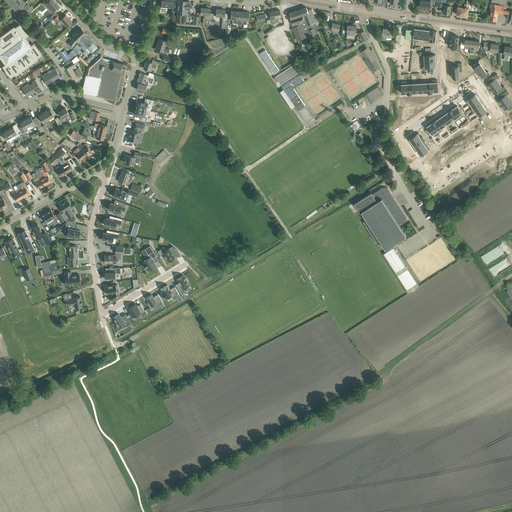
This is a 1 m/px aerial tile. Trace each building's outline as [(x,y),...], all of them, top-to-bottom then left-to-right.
[(4,0),(23,19),(33,10),(30,7),(30,6),(28,3),(27,4),(24,0),(22,3),(19,0),(4,0)] [(44,3),(47,7),(49,9),(52,13),(55,11),(56,9),(60,6),(54,0),(46,0),(47,0),(46,1),(44,3)] [(173,7),(174,4),(174,0),(161,0),(161,6),(160,6),(160,11),(165,11),(165,7),(173,7)] [(177,12),(177,22),(181,21),(181,22),(189,23),(190,18),(182,17),(183,13),(186,13),(186,8),(189,9),(190,1),(182,0),(178,0),(178,5),(177,12)] [(419,7),(430,9),(431,2),(420,0),(419,7)] [(435,0),(435,2),(443,3),(442,8),(444,9),(444,13),(450,13),(451,5),(447,4),(447,0),(445,0),(435,0)] [(457,14),(458,15),(460,15),(464,15),(464,16),(465,16),(466,16),(467,16),(467,15),(468,15),(469,11),(468,11),(469,0),(465,0),(464,7),(458,6),(457,14)] [(504,6),(492,4),(490,19),(496,20),(498,12),(502,13),(504,6)] [(200,12),(200,14),(204,14),(209,15),(209,18),(204,17),(203,17),(203,23),(213,24),(213,18),(214,13),(209,13),(210,8),(201,7),(200,12)] [(308,11),(308,10),(307,7),(290,13),(291,18),(289,19),(297,40),(307,37),(305,31),(308,30),(307,25),(309,24),(308,20),(307,19),(308,19),(308,18),(307,18),(305,14),(306,14),(306,12),(308,11)] [(216,15),(223,16),(222,24),(226,24),(227,14),(224,14),(225,10),(216,9),(216,15)] [(279,9),(269,12),(270,19),(271,19),(272,23),(278,21),(277,17),(281,17),(279,9)] [(307,25),(308,30),(309,31),(311,35),(312,38),(313,39),(318,36),(314,27),(313,23),(316,22),(311,9),(308,10),(308,11),(306,12),(306,14),(305,14),(307,18),(308,18),(308,19),(307,19),(308,20),(309,24),(307,25)] [(234,23),(239,23),(240,11),(231,10),(230,18),(230,23),(234,23)] [(249,12),(240,11),(239,23),(247,24),(248,20),(249,12)] [(48,19),(50,21),(53,19),(58,15),(56,12),(48,19)] [(61,19),(60,20),(62,23),(63,21),(67,26),(72,21),(66,14),(61,19)] [(199,16),(190,15),(190,18),(189,23),(198,24),(199,16)] [(17,18),(44,48),(46,46),(19,16),(17,18)] [(332,27),(332,29),(339,31),(340,24),(333,22),(333,23),(330,22),(329,26),(332,27)] [(0,56),(5,64),(2,66),(10,76),(12,74),(13,75),(18,71),(19,73),(26,68),(25,66),(27,64),(28,66),(30,64),(29,63),(32,61),(33,62),(35,61),(34,59),(39,56),(38,55),(41,53),(33,43),(31,45),(25,37),(28,35),(19,24),(15,27),(14,26),(0,35),(0,56)] [(44,26),(42,24),(35,30),(37,32),(44,26)] [(347,32),(347,37),(355,38),(355,32),(356,26),(347,25),(347,32)] [(73,37),(69,44),(72,46),(73,46),(74,44),(77,41),(77,42),(79,40),(83,43),(81,45),(80,46),(84,50),(85,49),(87,48),(87,47),(90,50),(91,51),(92,52),(94,50),(97,47),(96,45),(97,45),(93,41),(86,33),(81,28),(77,31),(72,36),(73,37)] [(383,31),(382,31),(382,32),(383,32),(382,40),(386,40),(387,36),(392,36),(393,30),(387,30),(387,29),(383,28),(383,31)] [(367,38),(364,31),(359,33),(362,40),(367,38)] [(450,42),(450,43),(451,44),(450,47),(451,47),(456,48),(457,48),(456,50),(460,51),(461,45),(458,44),(459,36),(458,36),(452,35),(452,39),(451,38),(450,40),(451,40),(450,42)] [(167,41),(164,40),(159,38),(156,49),(163,51),(171,53),(172,50),(165,47),(167,41)] [(331,42),(335,49),(339,47),(336,39),(331,42)] [(478,51),(480,41),(465,39),(465,44),(465,48),(469,48),(469,46),(471,46),(470,52),(473,53),(474,50),(478,51)] [(309,43),(315,54),(319,51),(316,45),(314,46),(312,41),(309,43)] [(483,48),(485,50),(489,51),(489,50),(498,51),(499,44),(491,43),(491,44),(489,43),(489,42),(485,42),(483,48)] [(374,71),(378,68),(380,67),(378,64),(367,48),(361,52),(366,59),(372,68),(374,71)] [(60,52),(66,61),(77,53),(74,49),(70,51),(68,53),(67,52),(65,50),(62,52),(62,51),(60,52)] [(279,70),(265,49),(260,53),(274,74),(279,70)] [(425,51),(422,52),(422,55),(424,55),(424,61),(436,60),(435,54),(434,54),(428,54),(428,51),(425,51)] [(88,66),(86,75),(100,78),(96,96),(115,100),(115,101),(118,87),(121,88),(121,87),(125,69),(122,68),(123,63),(113,61),(112,62),(107,61),(101,54),(88,66)] [(157,61),(153,59),(152,62),(146,60),(143,68),(149,70),(150,67),(155,68),(156,65),(159,65),(160,62),(157,61)] [(424,66),(422,66),(423,70),(426,70),(429,69),(429,67),(435,66),(436,66),(436,60),(424,61),(424,66)] [(479,61),(474,65),(478,71),(479,73),(478,73),(481,77),(483,75),(485,77),(487,77),(490,74),(488,71),(486,72),(479,61)] [(453,73),(452,73),(452,77),(453,77),(459,77),(459,71),(462,71),(462,62),(458,63),(458,66),(452,66),(452,71),(453,73)] [(83,74),(79,67),(77,68),(74,63),(66,68),(73,79),(74,79),(76,81),(82,77),(81,75),(83,74)] [(294,64),(276,76),(281,84),(299,73),(300,72),(294,64)] [(52,71),(49,73),(53,80),(60,76),(54,67),(51,69),(52,71)] [(53,80),(49,73),(46,75),(45,73),(42,75),(47,84),(53,80)] [(165,77),(154,73),(153,77),(141,73),(138,80),(140,81),(139,83),(139,82),(136,89),(140,90),(144,92),(145,89),(146,89),(148,83),(152,84),(154,78),(162,81),(165,77)] [(295,106),(298,111),(305,106),(293,88),(304,80),(300,74),(282,86),(292,102),(293,101),(294,104),(295,106)] [(490,82),(486,84),(490,89),(499,82),(496,78),(498,77),(496,74),(488,79),(490,82)] [(33,83),(29,85),(33,92),(40,88),(35,79),(32,81),(33,83)] [(499,82),(490,89),(493,94),(497,91),(498,94),(506,89),(504,86),(502,87),(499,82)] [(33,92),(29,85),(26,87),(25,85),(22,87),(27,96),(33,92)] [(501,98),(497,100),(500,105),(510,98),(507,94),(509,93),(507,90),(499,95),(501,98)] [(475,93),(466,100),(469,105),(470,104),(469,104),(478,98),(475,93)] [(137,100),(135,107),(146,109),(147,103),(153,104),(154,100),(145,98),(144,102),(137,100)] [(478,98),(469,104),(470,104),(472,108),(473,107),(481,102),(478,98)] [(511,100),(510,98),(500,105),(504,110),(508,107),(509,110),(511,108),(511,100)] [(472,108),(471,108),(474,112),(474,113),(476,111),(484,106),(481,102),(473,107),(472,108)] [(453,108),(459,118),(464,115),(457,106),(453,109),(453,108)] [(484,106),(476,111),(479,115),(487,110),(484,106)] [(63,119),(66,117),(67,119),(71,117),(72,120),(76,117),(72,111),(69,113),(65,107),(59,112),(63,119)] [(146,109),(135,107),(134,114),(141,115),(140,119),(149,121),(150,117),(144,116),(146,109)] [(300,111),(305,122),(313,119),(308,107),(300,111)] [(453,108),(448,111),(454,119),(453,119),(455,121),(459,118),(453,108)] [(50,109),(44,112),(48,119),(54,116),(50,109)] [(92,119),(98,121),(100,112),(93,111),(90,112),(90,114),(93,115),(92,119)] [(448,112),(444,114),(450,122),(453,119),(454,119),(448,111),(448,112)] [(487,111),(479,117),(482,121),(490,115),(487,111)] [(48,119),(44,112),(39,116),(43,122),(48,119)] [(444,114),(440,117),(445,125),(450,122),(444,114)] [(490,115),(482,121),(485,125),(493,119),(490,115)] [(25,119),(29,126),(31,128),(36,125),(37,126),(40,124),(36,116),(32,118),(31,116),(25,119)] [(436,120),(441,128),(445,125),(440,117),(436,120)] [(18,127),(22,133),(28,130),(27,127),(29,126),(25,119),(20,122),(22,125),(18,127)] [(493,119),(485,125),(488,129),(496,123),(493,119)] [(436,120),(431,123),(438,133),(443,130),(441,128),(436,120)] [(131,130),(128,140),(137,142),(141,143),(142,137),(139,136),(140,132),(139,132),(140,130),(144,130),(145,125),(135,122),(134,128),(134,130),(131,130)] [(94,127),(94,130),(105,132),(107,125),(97,123),(96,127),(94,127)] [(431,123),(427,126),(434,136),(438,133),(431,123)] [(496,123),(488,129),(491,133),(499,128),(496,123)] [(13,126),(7,130),(11,136),(13,139),(19,136),(18,136),(22,133),(18,127),(15,129),(13,126)] [(81,134),(86,138),(89,133),(84,129),(81,134)] [(2,133),(7,141),(9,140),(9,141),(13,139),(11,136),(7,130),(2,133)] [(105,132),(94,130),(93,132),(94,132),(92,137),(103,140),(105,132)] [(77,132),(73,137),(76,139),(78,141),(82,136),(77,132)] [(418,132),(409,139),(412,143),(421,137),(421,136),(418,132)] [(475,132),(471,135),(476,143),(477,143),(476,143),(481,140),(475,132)] [(471,135),(467,138),(472,146),(476,143),(471,135)] [(421,137),(412,143),(415,147),(424,141),(425,140),(422,136),(421,136),(421,137)] [(467,138),(463,141),(468,149),(472,146),(467,138)] [(424,141),(415,147),(418,151),(427,145),(424,141)] [(463,141),(458,144),(464,152),(468,149),(463,141)] [(81,149),(86,155),(91,151),(85,143),(82,146),(79,142),(77,144),(81,149)] [(458,144),(454,147),(460,155),(460,154),(464,152),(458,144)] [(427,145),(418,151),(421,155),(430,149),(427,145)] [(454,147),(450,150),(455,158),(460,155),(454,147)] [(54,155),(59,159),(66,152),(61,148),(54,155)] [(80,150),(79,151),(76,148),(73,151),(80,160),(86,155),(81,149),(80,150)] [(511,154),(507,148),(502,151),(508,159),(511,156),(511,154)] [(155,157),(160,163),(169,154),(164,149),(155,157)] [(450,150),(445,153),(451,160),(455,158),(450,150)] [(141,153),(140,153),(135,151),(134,155),(135,156),(135,157),(126,154),(125,155),(124,155),(124,158),(125,158),(124,162),(134,165),(135,162),(139,163),(141,153)] [(429,151),(421,156),(424,160),(432,155),(429,151)] [(502,151),(498,154),(503,162),(508,159),(502,151)] [(498,154),(494,157),(499,165),(503,162),(498,154)] [(49,161),(53,165),(58,159),(54,155),(49,161)] [(432,155),(424,160),(427,164),(435,159),(432,155)] [(494,157),(489,160),(494,168),(499,165),(494,157)] [(61,163),(63,166),(66,172),(73,169),(67,159),(61,163)] [(435,159),(427,164),(430,168),(438,163),(435,159)] [(41,164),(45,170),(46,172),(50,169),(46,162),(46,161),(41,164)] [(488,161),(483,164),(488,172),(493,169),(488,161)] [(438,163),(430,168),(433,172),(440,167),(438,163)] [(483,164),(478,167),(484,175),(488,172),(483,164)] [(66,172),(63,166),(60,167),(59,165),(55,167),(60,176),(66,172)] [(478,167),(474,170),(479,178),(484,175),(478,167)] [(40,176),(45,185),(51,181),(46,172),(45,170),(38,174),(40,176)] [(119,178),(118,181),(123,183),(126,184),(126,183),(129,185),(131,180),(127,179),(129,174),(130,173),(127,172),(122,170),(120,175),(120,176),(120,178),(119,177),(119,178)] [(474,170),(469,173),(475,181),(479,178),(474,170)] [(22,173),(18,175),(22,182),(23,182),(27,180),(22,173)] [(40,176),(33,180),(38,188),(45,185),(40,176)] [(465,176),(460,180),(466,189),(471,186),(472,188),(475,186),(470,178),(467,180),(465,176)] [(458,186),(455,188),(460,196),(463,194),(462,192),(466,189),(460,180),(455,183),(458,186)] [(1,185),(4,188),(5,190),(11,187),(8,182),(1,185)] [(19,190),(23,197),(29,193),(23,182),(22,182),(16,185),(19,190)] [(130,189),(138,192),(139,193),(140,191),(141,188),(142,187),(132,183),(130,189)] [(113,194),(112,195),(126,201),(129,194),(136,197),(138,192),(130,189),(129,188),(127,192),(116,187),(115,190),(114,190),(112,194),(113,194)] [(362,211),(367,219),(396,201),(389,190),(388,188),(387,188),(386,187),(384,187),(383,187),(382,188),(373,194),(372,192),(354,203),(360,212),(362,211)] [(448,188),(444,191),(450,200),(454,197),(455,199),(459,197),(453,189),(451,191),(448,188)] [(23,197),(19,190),(17,192),(16,190),(12,192),(16,201),(23,197)] [(441,198),(438,200),(444,207),(447,205),(445,203),(450,200),(444,191),(439,194),(441,198)] [(67,199),(59,204),(62,209),(64,212),(65,211),(66,214),(67,214),(69,217),(74,214),(74,215),(77,212),(73,206),(72,207),(67,199)] [(108,204),(107,206),(108,207),(107,209),(113,211),(113,212),(117,214),(119,209),(123,211),(126,204),(120,201),(119,205),(110,202),(109,204),(108,204)] [(396,201),(367,219),(363,222),(377,243),(380,240),(386,249),(406,235),(400,225),(409,220),(396,201)] [(51,209),(41,215),(45,223),(53,218),(55,221),(59,219),(61,222),(65,219),(60,211),(60,212),(60,211),(56,214),(57,215),(55,216),(54,215),(51,209)] [(120,225),(122,218),(115,217),(114,220),(106,217),(105,219),(104,219),(103,222),(104,222),(104,224),(109,226),(109,227),(114,228),(115,224),(120,225)] [(66,236),(73,237),(73,236),(78,237),(78,236),(80,236),(81,231),(79,231),(80,230),(71,228),(72,223),(66,221),(65,228),(68,228),(66,236)] [(32,226),(31,227),(37,238),(40,236),(43,241),(44,240),(46,244),(51,241),(45,231),(42,232),(37,223),(36,224),(36,223),(31,225),(32,226)] [(25,229),(17,233),(25,248),(32,244),(25,229)] [(117,239),(119,232),(112,231),(112,234),(103,232),(101,239),(107,240),(107,241),(112,243),(113,238),(117,239)] [(6,244),(4,246),(5,249),(8,248),(11,255),(15,254),(15,255),(17,254),(16,253),(19,252),(13,238),(5,242),(6,244)] [(145,262),(143,264),(145,268),(147,266),(149,270),(156,266),(154,262),(152,258),(156,256),(150,245),(145,248),(150,257),(146,259),(144,260),(145,262)] [(166,249),(162,251),(164,254),(164,255),(165,258),(166,257),(168,261),(172,259),(175,257),(173,254),(177,251),(175,247),(174,248),(173,245),(166,249)] [(41,249),(44,260),(54,257),(50,246),(41,249)] [(70,262),(68,262),(68,265),(74,265),(79,265),(77,250),(77,246),(72,246),(69,246),(70,256),(70,262)] [(105,254),(105,262),(113,262),(113,263),(117,263),(117,259),(121,259),(121,253),(123,254),(123,247),(116,246),(115,253),(116,253),(116,254),(105,254)] [(383,253),(408,293),(419,286),(394,247),(383,253)] [(42,267),(45,277),(59,273),(57,263),(42,267)] [(106,271),(105,271),(105,278),(115,278),(115,273),(121,273),(120,267),(111,267),(111,271),(106,271)] [(64,275),(65,285),(80,283),(79,275),(73,276),(73,275),(71,275),(71,271),(65,271),(65,275),(64,275)] [(179,282),(175,284),(182,294),(181,295),(183,298),(186,297),(184,293),(186,291),(186,290),(184,287),(189,284),(187,281),(188,281),(186,277),(185,278),(183,275),(177,279),(179,282)] [(108,285),(105,286),(106,293),(111,292),(112,295),(109,297),(111,301),(119,296),(117,284),(116,284),(115,284),(112,285),(112,284),(108,285)] [(167,285),(161,288),(161,289),(162,291),(161,292),(164,299),(166,298),(171,295),(172,298),(173,298),(174,299),(177,298),(180,295),(175,286),(170,289),(169,288),(167,284),(167,285)] [(152,294),(146,297),(149,302),(147,303),(150,307),(156,303),(158,307),(164,303),(162,300),(158,294),(154,296),(155,296),(153,297),(153,296),(152,294)] [(66,299),(67,305),(74,304),(75,308),(82,307),(81,303),(82,303),(81,299),(80,296),(73,297),(73,298),(66,299)] [(135,304),(129,308),(131,311),(129,312),(132,317),(133,316),(139,312),(141,316),(141,317),(147,313),(145,310),(145,309),(145,310),(144,310),(141,304),(140,304),(138,305),(137,306),(135,304)] [(117,315),(113,317),(116,323),(117,325),(117,326),(118,325),(118,326),(119,326),(123,323),(124,323),(126,326),(126,327),(130,324),(132,323),(128,317),(127,315),(125,313),(122,315),(121,316),(119,314),(117,315)] [(73,328),(88,328),(88,318),(73,318),(73,328)]
